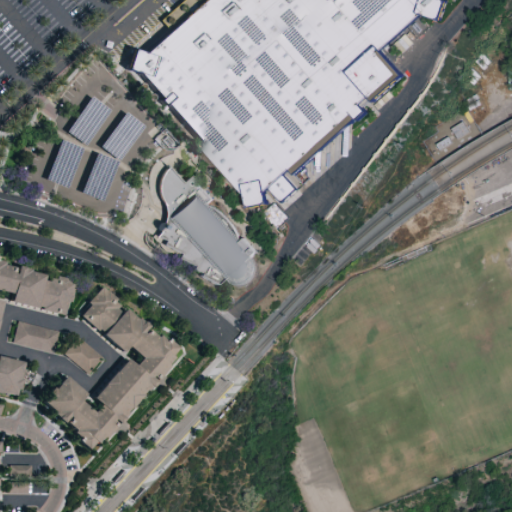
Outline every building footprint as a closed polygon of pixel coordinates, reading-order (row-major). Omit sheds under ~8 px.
[(462,0),(461,7),(457,11),(452,17),(438,16),(436,17),(408,40),(399,47),(409,58),(417,72),(415,76),(409,83),(392,103),(384,99),(380,106),(386,113),(376,122),(368,114),(349,132),(340,140),(288,187),(283,193),(284,201),(249,205),(247,193),(244,184),(228,163),(206,141),(166,100),(147,81),(141,74),(127,71),(129,51),(146,52),(166,35),(185,19),(209,0),(462,0)] [(167,167),(159,183),(161,201),(164,206),(165,219),(159,238),(166,241),(163,245),(181,255),(179,258),(194,266),(193,269),(202,273),(200,277),(216,287),(222,281),(226,285),(229,282),(235,286),(244,287),(250,284),(255,277),(257,271),(256,266),(253,258),(258,255),(245,240),(241,243),(239,234),(232,224),(220,212),(214,209),(209,203),(212,200),(191,176),(182,183),(167,167)] [(0,392),(12,396),(20,361),(0,355),(0,289),(9,292),(6,300),(63,314),(72,281),(42,274),(43,271),(0,260),(0,392)] [(90,449),(175,351),(123,306),(122,307),(99,287),(76,313),(118,350),(124,344),(138,356),(131,364),(123,357),(89,396),(97,403),(90,410),(77,399),(82,392),(61,374),(37,401),(62,422),(60,424),(90,449)] [(11,342),(52,353),(57,330),(16,320),(11,342)] [(101,357),(77,336),(62,352),(85,374),(101,357)] [(8,475),(30,476),(30,464),(8,463),(8,475)] [(27,493),(27,481),(6,481),(7,493),(27,493)]
